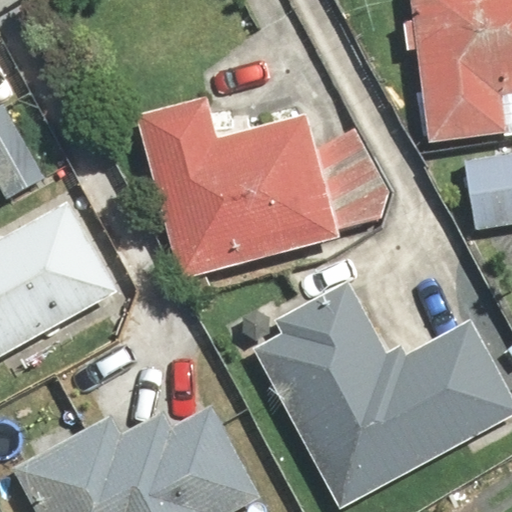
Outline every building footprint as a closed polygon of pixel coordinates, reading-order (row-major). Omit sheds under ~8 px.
[(511,0),(427,0),(447,155),(511,146),(511,0)] [(197,290),(265,272),(353,249),(349,232),(402,214),(376,139),(328,156),(318,119),(231,142),(220,101),(152,119),(197,290)] [(23,105),(0,117),(0,177),(13,201),(61,175),(23,105)] [(511,164),(468,172),(480,239),(511,232),(511,164)] [(0,366),(136,296),(90,207),(0,252),(0,366)] [(395,367),(361,304),(353,288),(286,324),(295,340),(266,355),(349,511),(358,511),(447,465),(511,429),(511,376),(482,320),(395,367)] [(263,487),(221,409),(180,431),(176,422),(136,444),(125,424),(29,476),(48,511),(253,511),(271,502),(263,487)]
